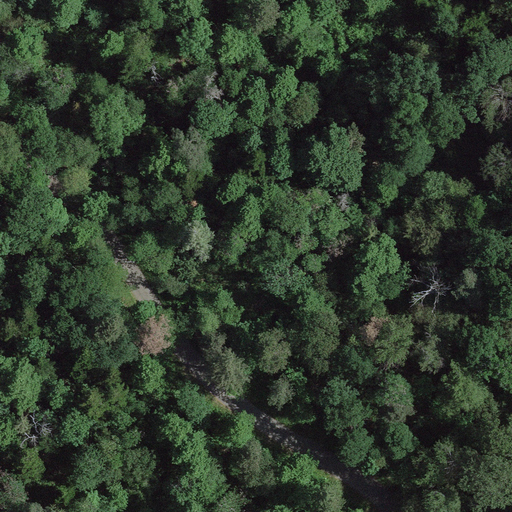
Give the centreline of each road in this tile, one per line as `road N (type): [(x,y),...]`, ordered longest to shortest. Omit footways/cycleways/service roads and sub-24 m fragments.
road 1 (unclassified): [(395,511),(195,364),(102,229),(0,133)]
road 2 (track): [(94,0),(4,137)]
